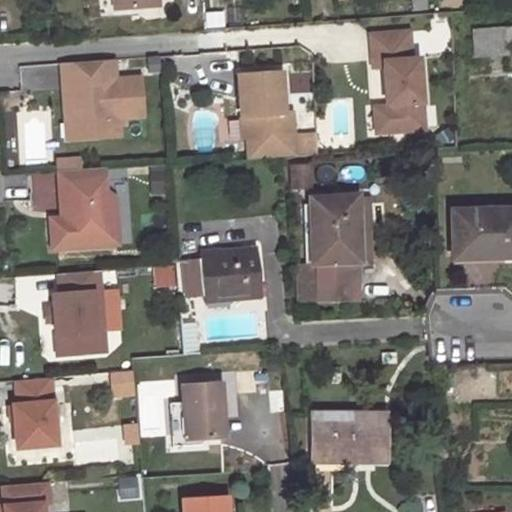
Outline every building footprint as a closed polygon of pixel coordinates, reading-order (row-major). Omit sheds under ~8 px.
[(112,0),(113,11),(158,9),(157,0),(112,0)] [(506,28),(472,31),(473,54),(507,52),(507,42),(506,30),(506,28)] [(381,126),(387,132),(422,129),(416,58),(409,59),(407,31),(368,34),(371,67),(382,66),(385,106),(385,109),(380,114),(381,126)] [(115,80),(113,61),(60,64),(62,87),(72,86),(76,140),(107,138),(105,120),(118,119),(143,117),(140,79),(115,80)] [(247,139),(248,160),(293,157),(290,113),(283,113),(280,73),(237,75),(240,118),(245,117),(247,139)] [(76,140),(72,86),(62,87),(66,141),(76,140)] [(385,109),(385,106),(372,107),(374,133),(387,132),(381,126),(380,114),(385,109)] [(119,137),(118,119),(105,120),(107,138),(119,137)] [(307,186),(306,163),(290,165),(291,187),(307,186)] [(115,216),(114,199),(105,192),(104,169),(57,172),(60,219),(49,219),(51,250),(106,247),(105,225),(115,216)] [(358,261),(355,200),(355,197),(338,198),(338,204),(310,206),(313,269),(313,284),(302,284),(303,299),(360,297),(358,261)] [(338,198),(310,199),(310,206),(338,204),(338,198)] [(370,260),(367,199),(355,200),(358,261),(370,260)] [(511,257),(511,209),(451,211),(452,254),(500,253),(500,258),(511,257)] [(116,246),(115,216),(105,225),(106,247),(116,246)] [(261,297),(256,248),(199,252),(199,260),(203,295),(203,302),(261,297)] [(199,260),(181,262),(185,297),(203,295),(199,260)] [(313,269),(293,270),(292,270),(293,299),(303,299),(302,284),(313,284),(313,269)] [(90,272),(57,274),(58,294),(51,295),(56,355),(104,352),(102,331),(95,331),(93,309),(92,292),(99,292),(98,271),(90,272)] [(100,309),(99,292),(92,292),(93,309),(100,309)] [(55,445),(50,378),(15,381),(17,405),(12,405),(16,448),(55,445)] [(170,422),(171,446),(185,445),(185,439),(220,437),(218,416),(223,415),(221,381),(181,384),(182,402),(183,422),(170,422)] [(169,403),(170,422),(183,422),(182,402),(169,403)] [(385,461),(385,413),(311,413),(311,466),(338,466),(338,462),(385,461)] [(45,482),(1,486),(2,506),(0,506),(0,511),(41,511),(41,504),(47,503),(45,482)] [(227,511),(226,497),(182,500),(182,511),(227,511)]
